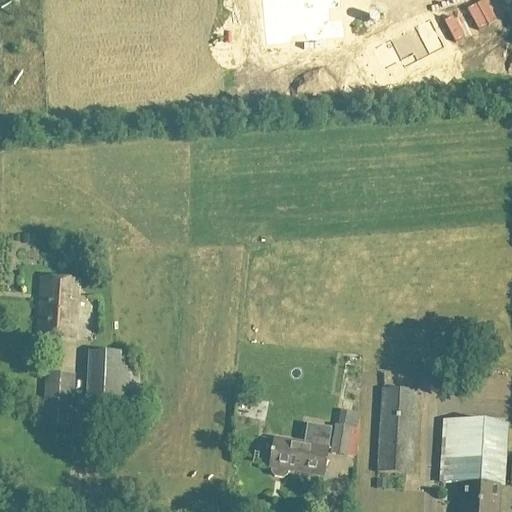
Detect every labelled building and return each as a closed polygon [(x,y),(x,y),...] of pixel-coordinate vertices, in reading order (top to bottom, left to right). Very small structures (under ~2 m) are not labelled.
[(339,0),(261,0),(266,45),(290,43),(291,36),(304,35),(306,41),(344,38),(342,20),(330,21),(328,10),(341,8),(339,0)] [(430,21),(416,29),(430,56),(444,48),(430,21)] [(392,41),(373,50),(384,71),(401,62),(405,68),(418,62),(414,55),(402,60),(392,41)] [(80,281),(42,278),(38,336),(75,339),(80,281)] [(141,368),(132,367),(133,356),(91,354),(89,402),(131,404),(138,405),(141,368)] [(46,374),(44,424),(72,426),(74,376),(46,374)] [(207,382),(206,400),(224,401),(224,382),(207,382)] [(418,392),(385,390),(379,474),(412,477),(418,392)] [(237,419),(260,423),(264,400),(241,396),(237,419)] [(355,403),(344,401),(339,427),(337,427),(332,453),(346,456),(351,429),(356,430),(359,415),(353,414),(355,403)] [(469,511),(475,423),(441,421),(437,483),(458,485),(456,511),(469,511)] [(475,423),(469,511),(500,511),(502,487),(506,488),(510,425),(475,423)] [(362,424),(363,452),(372,452),(371,424),(362,424)] [(327,449),(331,430),(312,427),(309,446),(274,440),(270,468),(272,468),(271,473),(274,477),(283,479),(287,476),(288,471),(323,477),(328,449),(327,449)]
